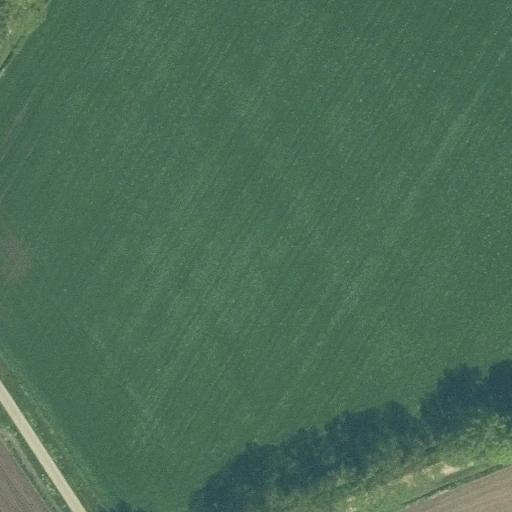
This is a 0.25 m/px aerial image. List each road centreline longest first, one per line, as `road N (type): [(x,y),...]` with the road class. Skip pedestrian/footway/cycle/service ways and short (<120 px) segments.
road 1 (track): [(334,511),(511,441)]
road 2 (track): [(0,383),(80,511)]
